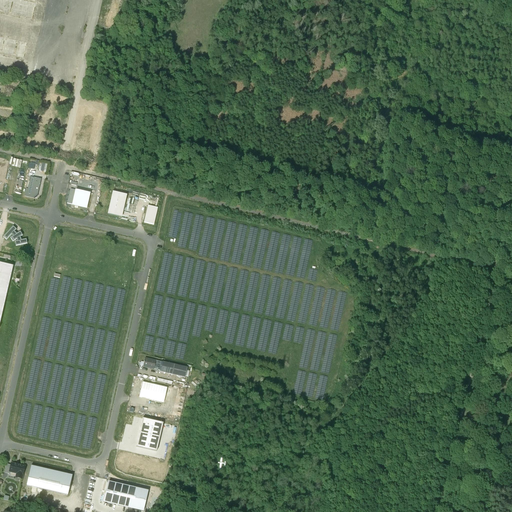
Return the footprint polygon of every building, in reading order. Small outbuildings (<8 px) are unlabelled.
[(32,17),(35,1),(30,0),(0,0),(0,10),(10,12),(32,17)] [(0,52),(23,57),(26,41),(0,35),(0,52)] [(82,151),(87,152),(88,134),(80,134),(78,152),(82,153),(82,151)] [(21,167),(22,160),(10,158),(9,165),(21,167)] [(39,170),(46,171),(47,164),(40,162),(39,170)] [(40,180),(30,178),(29,182),(32,182),(30,190),(26,189),(24,196),(34,198),(37,196),(40,180)] [(72,205),(72,204),(75,192),(75,191),(70,189),(67,204),(72,205)] [(90,195),(75,192),(72,204),(87,208),(90,195)] [(125,195),(113,192),(107,214),(120,217),(125,195)] [(158,208),(148,206),(144,223),(154,225),(158,208)] [(16,230),(13,227),(3,237),(6,240),(11,235),(13,236),(10,238),(13,242),(16,239),(17,241),(15,242),(16,246),(27,244),(26,239),(21,240),(20,237),(22,235),(20,232),(16,234),(14,232),(16,230)] [(257,253),(264,254),(265,245),(262,245),(261,245),(258,245),(257,253)] [(0,323),(13,266),(0,263),(0,323)] [(188,282),(191,268),(185,266),(182,280),(188,282)] [(194,274),(193,284),(197,285),(197,284),(200,284),(201,274),(198,273),(198,274),(194,274)] [(206,276),(203,287),(209,288),(209,290),(210,290),(213,277),(206,276)] [(220,293),(224,279),(220,278),(220,280),(216,279),(213,291),(220,293)] [(227,282),(225,292),(232,294),(234,283),(227,282)] [(247,297),(254,298),(255,288),(248,288),(247,297)] [(99,302),(93,301),(91,309),(98,310),(98,307),(99,302)] [(78,349),(80,339),(73,337),(70,347),(74,348),(74,349),(78,349)] [(82,341),(82,351),(90,351),(91,341),(87,341),(82,341)] [(156,361),(145,358),(144,362),(144,363),(143,367),(154,369),(156,361)] [(161,362),(156,361),(154,369),(160,370),(159,372),(185,378),(187,368),(161,362)] [(167,388),(142,382),(139,397),(163,403),(167,388)] [(305,396),(313,397),(314,386),(306,385),(305,396)] [(156,452),(163,424),(142,419),(136,447),(156,452)] [(11,465),(9,472),(10,472),(17,474),(16,478),(22,479),(25,467),(11,464),(11,465)] [(73,476),(31,466),(26,486),(68,496),(73,476)] [(148,491),(108,482),(104,502),(143,511),(148,491)]
